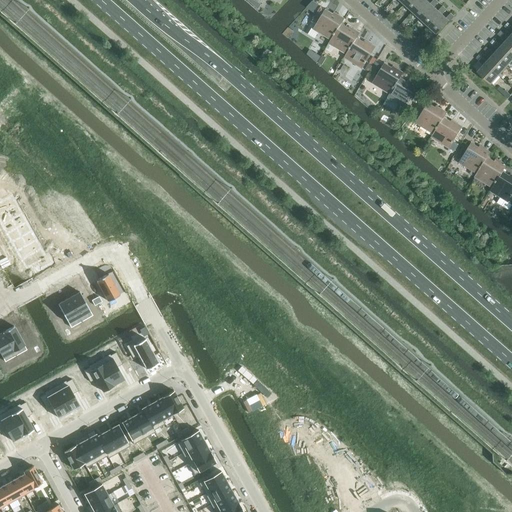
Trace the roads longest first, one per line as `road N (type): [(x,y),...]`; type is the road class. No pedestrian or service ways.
road 1 (primary): [(100,0),(511,362)]
road 2 (primary): [(511,322),(137,0)]
road 3 (residential): [(181,372),(113,255),(4,304)]
road 4 (residential): [(259,511),(181,372)]
road 5 (residential): [(181,372),(41,448)]
